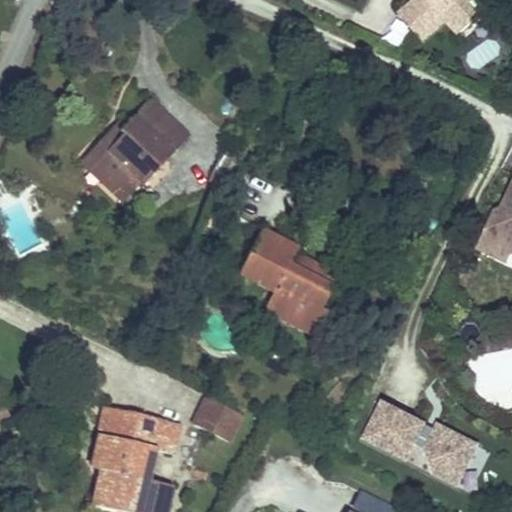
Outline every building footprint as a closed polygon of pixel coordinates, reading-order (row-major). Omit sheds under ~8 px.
[(417,0),(399,15),(422,42),(446,21),(458,36),(478,18),(468,6),(474,0),(417,0)] [(86,156),(129,196),(142,182),(144,184),(189,138),(151,102),(125,128),(121,133),(123,135),(114,145),(106,137),(105,136),(86,156)] [(121,133),(125,128),(120,123),(106,137),(114,145),(123,135),(121,133)] [(233,140),(225,158),(233,162),(239,152),(242,144),(233,140)] [(248,156),(239,152),(233,162),(233,163),(243,168),(248,156)] [(129,196),(86,156),(81,161),(123,202),(129,196)] [(221,189),(226,178),(233,163),(233,162),(225,158),(212,184),(221,189)] [(235,183),(243,168),(233,163),(226,178),(235,183)] [(32,201),(0,207),(0,214),(7,251),(41,245),(32,201)] [(511,206),(496,211),(499,218),(489,238),(511,249),(511,206)] [(511,249),(489,238),(499,218),(496,211),(478,249),(506,262),(511,249)] [(273,294),(268,303),(286,312),(281,321),(302,332),(314,310),(320,313),(320,312),(332,291),(321,285),(327,274),(307,263),(301,274),(288,268),(294,256),(297,251),(262,232),(239,275),(273,294)] [(301,274),(307,263),(294,256),(288,268),(301,274)] [(321,285),(332,291),(338,279),(327,274),(321,285)] [(286,312),(268,303),(263,312),(281,321),(286,312)] [(314,310),(302,332),(313,338),(325,315),(320,312),(320,313),(314,310)] [(193,425),(218,438),(232,411),(206,398),(193,425)] [(383,405),(365,440),(407,461),(415,445),(427,451),(434,475),(458,487),(478,446),(439,427),(436,431),(433,438),(421,432),(425,426),(383,405)] [(97,437),(98,437),(103,438),(115,441),(121,412),(104,408),(97,437)] [(232,411),(218,438),(229,443),(242,416),(232,411)] [(174,424),(121,412),(115,441),(103,438),(95,471),(100,472),(92,508),(110,511),(166,511),(172,487),(150,482),(140,480),(147,449),(157,451),(173,455),(180,425),(174,424)] [(436,431),(425,426),(421,432),(433,438),(436,431)] [(91,470),(95,471),(103,438),(98,437),(91,470)] [(140,480),(150,482),(157,451),(147,449),(140,480)] [(398,511),(399,511),(359,491),(350,509),(356,511),(398,511)]
